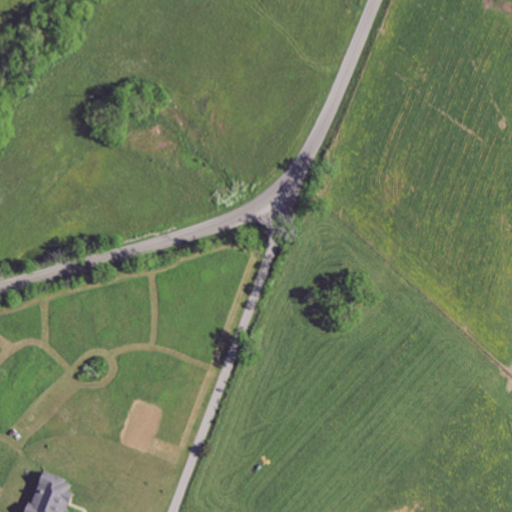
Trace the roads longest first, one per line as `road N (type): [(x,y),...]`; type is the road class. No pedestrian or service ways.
road 1 (residential): [(0,291),(206,232),(274,199),(311,155),(378,0)]
road 2 (residential): [(303,166),(173,511)]
